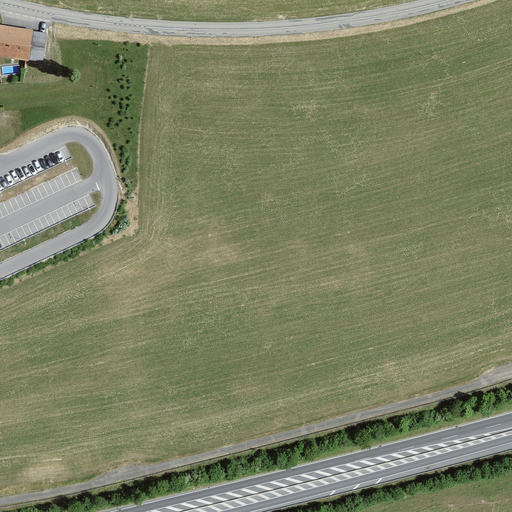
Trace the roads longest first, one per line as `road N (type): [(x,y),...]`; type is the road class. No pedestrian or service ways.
road 1 (secondary): [(449,0),(359,19),(246,29),(110,23),(0,2)]
road 2 (trunk): [(511,420),(129,511)]
road 3 (trunk): [(234,511),(511,438)]
